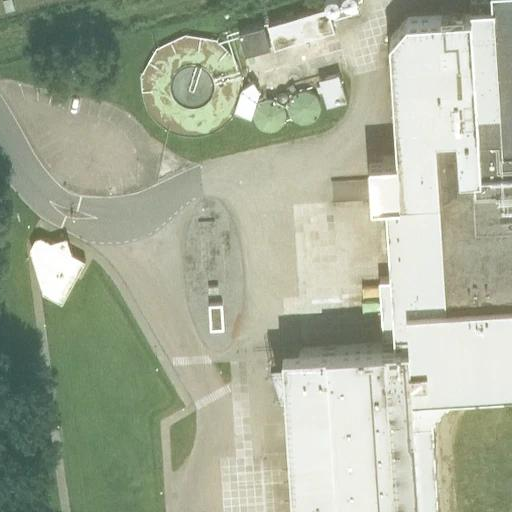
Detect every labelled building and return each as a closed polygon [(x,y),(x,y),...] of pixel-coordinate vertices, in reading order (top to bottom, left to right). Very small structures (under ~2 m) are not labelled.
[(396,341),(304,347),(314,511),(439,511),(432,389),(511,384),(511,0),(471,0),(472,13),(408,17),(391,37),(398,155),(382,156),(384,177),(371,178),(372,200),(387,199),(392,276),(380,277),(384,335),(396,334),(396,341)] [(275,46),(335,28),(328,5),(268,22),(275,46)] [(246,55),(271,47),(264,23),(239,31),(246,55)] [(245,110),(255,78),(238,72),(228,104),(245,110)] [(346,100),(339,72),(319,78),(327,105),(346,100)] [(301,122),(309,121),(315,118),(319,112),(320,104),(318,97),(313,92),(306,89),(299,90),(292,94),(288,100),(287,107),(289,114),(294,119),(301,122)] [(274,98),(267,97),(260,100),(255,105),(253,112),(254,119),(258,126),(265,129),(272,130),(279,127),(284,121),(286,114),(285,107),(281,101),(274,98)] [(355,107),(312,140),(319,150),(362,116),(355,107)] [(362,170),(323,172),(324,194),(363,192),(362,170)] [(43,292),(62,302),(85,260),(61,247),(46,239),(41,240),(35,250),(46,285),(45,285),(46,287),(43,292)]
